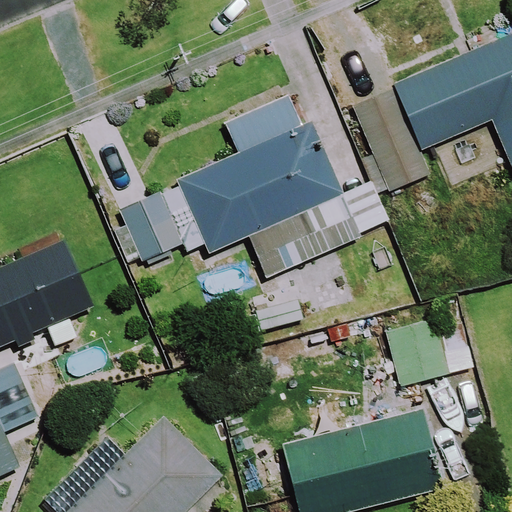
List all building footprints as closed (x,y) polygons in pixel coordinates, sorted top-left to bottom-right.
[(511,39),(353,104),(390,194),(429,178),(418,153),(496,121),(511,159),(511,39)] [(186,189),(210,250),(250,235),(267,278),(391,229),(373,185),(344,197),(317,128),(302,133),(290,101),(226,126),(242,166),(186,189)] [(0,347),(98,311),(72,244),(0,271),(0,347)] [(449,381),(437,324),(391,334),(403,390),(449,381)] [(361,511),(445,490),(424,414),(285,451),(300,511),(361,511)] [(0,478),(22,468),(0,419),(0,478)] [(196,511),(227,481),(164,419),(73,511),(196,511)]
